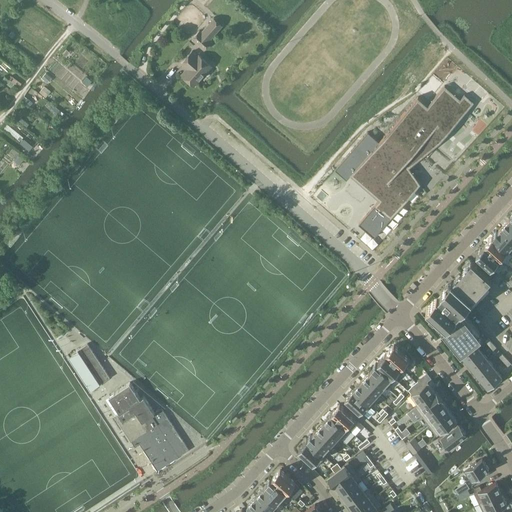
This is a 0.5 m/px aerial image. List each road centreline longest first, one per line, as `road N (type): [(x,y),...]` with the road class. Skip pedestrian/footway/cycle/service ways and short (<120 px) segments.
road 1 (residential): [(366,273),(130,66)]
road 2 (residential): [(280,445),(401,313)]
road 3 (residential): [(401,313),(511,191)]
road 4 (residential): [(480,412),(401,313)]
road 5 (track): [(74,23),(0,118)]
